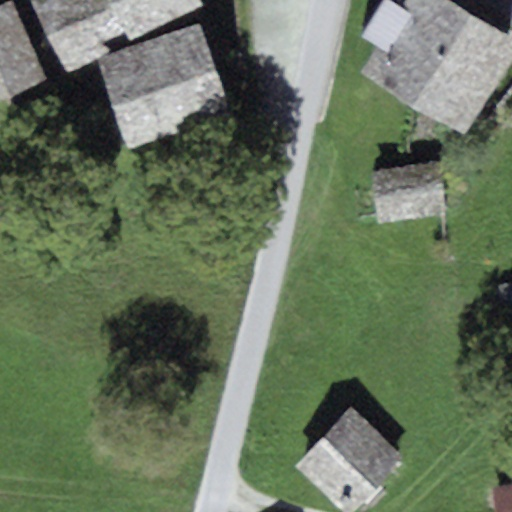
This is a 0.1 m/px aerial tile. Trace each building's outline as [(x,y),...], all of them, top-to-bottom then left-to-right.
[(201,9),(196,0),(28,0),(65,73),(201,9)] [(511,61),(511,40),(444,0),(404,0),(400,8),(387,0),(381,0),(358,38),(377,50),(360,76),(464,140),(511,61)] [(0,100),(43,83),(10,3),(0,7),(0,100)] [(199,26),(95,60),(127,155),(230,120),(199,26)] [(432,164),(371,172),(378,225),(439,218),(432,164)] [(347,511),(399,459),(348,410),(293,467),(340,511),(347,511)]
